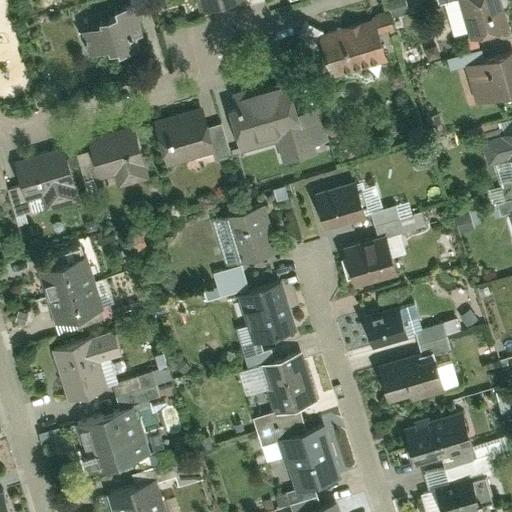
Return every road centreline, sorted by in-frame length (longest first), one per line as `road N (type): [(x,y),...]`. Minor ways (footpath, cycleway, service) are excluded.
road 1 (residential): [(0,131),(41,128),(173,91),(241,28)]
road 2 (residential): [(383,511),(307,265)]
road 3 (residential): [(0,363),(45,511)]
